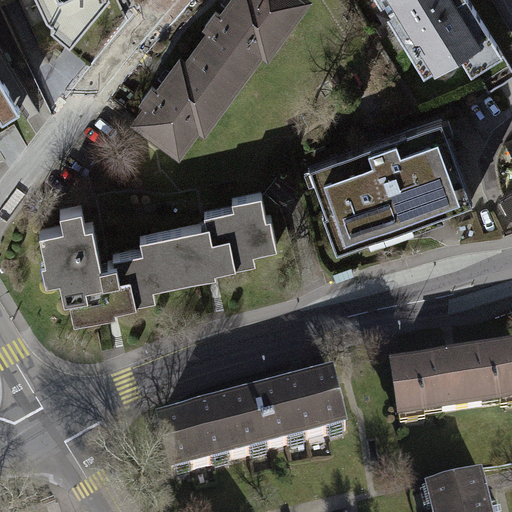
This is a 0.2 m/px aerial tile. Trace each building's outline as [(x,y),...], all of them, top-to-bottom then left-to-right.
[(106,0),(29,0),(57,56),(107,2),(106,0)] [(312,6),(303,0),(235,0),(221,19),(215,15),(202,33),(207,37),(186,66),(180,62),(158,93),(153,90),(139,109),(145,113),(133,129),(180,164),(199,137),(204,141),(263,61),(268,65),(312,6)] [(373,0),(425,86),(461,65),(472,83),(506,62),(468,0),(373,0)] [(0,128),(21,116),(0,81),(0,128)] [(449,118),(296,172),(331,269),(483,214),(449,118)] [(511,183),(500,190),(511,210),(511,183)] [(84,210),(62,214),(65,230),(44,234),(49,262),(43,263),(47,284),(62,281),(66,303),(74,302),(77,323),(122,315),(121,310),(139,306),(138,302),(158,298),(156,284),(217,273),(216,269),(259,261),(257,251),(280,247),(275,217),(269,218),(265,197),(237,202),(238,208),(208,214),(210,225),(140,237),(142,249),(113,254),(115,262),(105,264),(98,225),(87,227),(84,210)] [(501,398),(511,396),(511,350),(495,353),(495,358),(480,360),(479,355),(449,361),(449,359),(430,362),(431,367),(416,369),(415,364),(392,368),(398,413),(422,409),(423,415),(502,404),(501,398)] [(269,451),(346,431),(332,378),(255,398),(269,451)] [(172,476),(269,451),(255,398),(158,423),(172,476)] [(489,511),(481,477),(428,490),(433,511),(489,511)]
